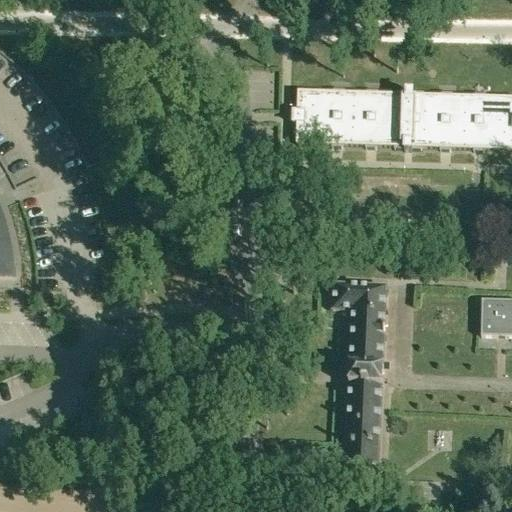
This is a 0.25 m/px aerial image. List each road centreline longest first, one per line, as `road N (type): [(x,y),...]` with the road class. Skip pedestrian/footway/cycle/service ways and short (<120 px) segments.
road 1 (residential): [(187,24),(232,74),(256,331)]
road 2 (residential): [(105,343),(79,298),(33,134),(0,94)]
road 3 (residential): [(237,25),(511,31)]
road 4 (residential): [(256,331),(246,481),(255,511)]
road 5 (residential): [(187,24),(32,23)]
road 6 (residential): [(256,331),(147,329),(105,343)]
